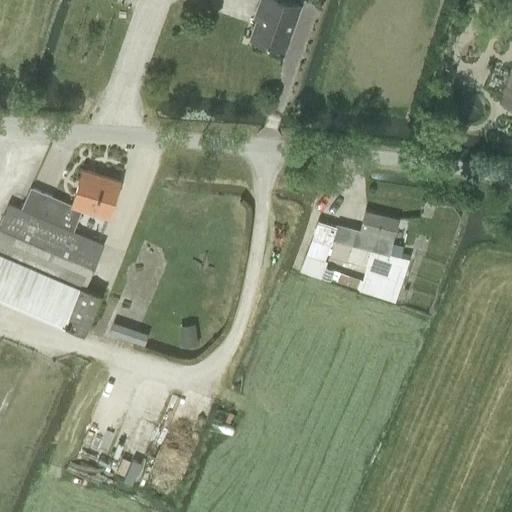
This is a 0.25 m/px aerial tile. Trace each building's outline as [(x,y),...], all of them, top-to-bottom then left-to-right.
[(262,0),(249,36),(284,48),(300,4),(289,0),(262,0)] [(511,104),(511,70),(502,101),(511,104)] [(0,221),(0,297),(13,304),(63,325),(82,334),(98,294),(83,288),(101,244),(71,230),(81,208),(108,216),(119,180),(116,179),(115,183),(97,177),(98,173),(82,168),(72,204),(30,186),(21,209),(9,203),(0,221)] [(333,270),(331,277),(394,299),(409,254),(388,249),(397,217),(364,209),(359,229),(336,223),(335,225),(316,220),(304,271),(321,275),(327,259),(324,258),(333,235),(370,245),(361,278),(334,269),(333,270)] [(325,267),(321,277),(330,280),(331,277),(333,270),(325,267)] [(125,338),(129,326),(114,321),(110,333),(125,338)] [(180,325),(182,346),(198,344),(195,323),(180,325)] [(55,354),(59,343),(8,324),(4,335),(55,354)]
